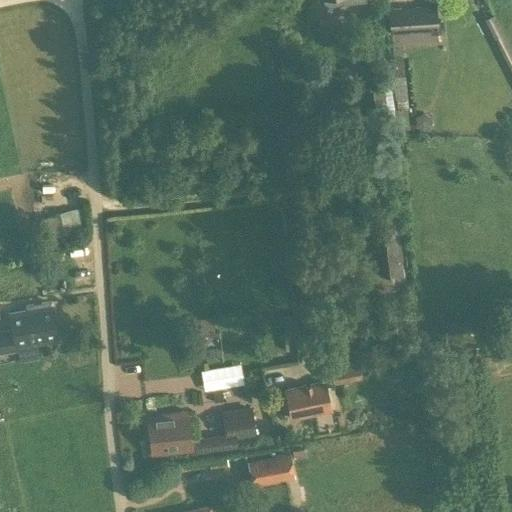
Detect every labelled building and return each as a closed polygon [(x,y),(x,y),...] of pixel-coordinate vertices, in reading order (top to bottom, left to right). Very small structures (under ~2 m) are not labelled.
[(438,44),(435,4),(383,8),(390,117),(406,116),(402,46),(438,44)] [(511,50),(493,14),(483,19),(511,74),(511,50)] [(383,87),(371,89),(376,129),(387,127),(383,87)] [(86,230),(81,207),(53,212),(54,215),(40,218),(43,234),(57,231),(58,235),(86,230)] [(398,277),(395,223),(373,224),(376,278),(398,277)] [(9,313),(12,327),(0,329),(0,354),(17,351),(16,346),(56,338),(49,305),(49,306),(48,302),(48,300),(23,305),(24,310),(9,313)] [(329,365),(332,381),(360,375),(357,359),(329,365)] [(291,419),(331,410),(324,380),(284,389),(291,419)] [(220,412),(224,438),(254,434),(250,407),(220,412)] [(187,411),(170,413),(171,415),(146,418),(150,452),(191,447),(187,411)] [(247,460),(251,485),(286,479),(294,478),(290,453),(247,460)]
